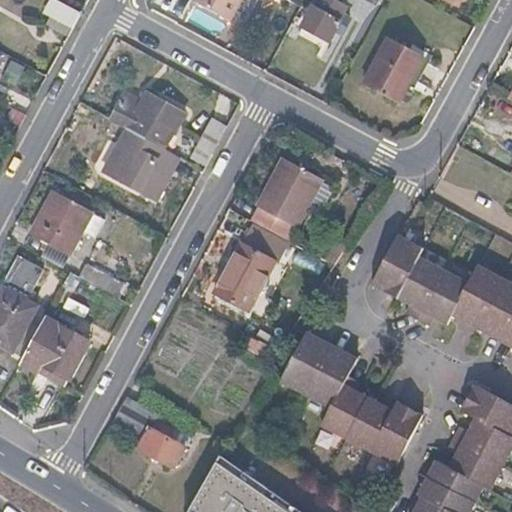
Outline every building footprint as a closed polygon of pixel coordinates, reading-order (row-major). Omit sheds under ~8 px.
[(54,0),(47,13),(74,27),(83,11),(62,0),(54,0)] [(233,23),(243,0),(198,0),(197,3),(233,23)] [(331,46),(339,34),(343,25),(340,24),(344,16),(347,9),(338,5),(340,0),(320,0),(316,10),(312,8),(301,31),(331,46)] [(358,23),(344,16),(340,24),(343,25),(339,34),(349,39),(358,23)] [(422,60),(388,43),(365,87),(399,105),(422,60)] [(127,92),(111,120),(116,123),(166,152),(187,115),(149,94),(144,102),(127,92)] [(485,125),(511,139),(511,107),(499,100),(485,125)] [(152,178),(166,152),(116,123),(110,134),(124,142),(121,147),(139,157),(133,167),(152,178)] [(191,166),(204,174),(217,149),(212,147),(208,153),(201,149),(191,166)] [(284,158),(250,219),(255,222),(289,240),(322,179),(284,158)] [(92,213),(56,192),(33,234),(69,254),(92,213)] [(216,293),(250,311),(289,240),(255,222),(216,293)] [(408,239),(381,289),(406,303),(428,262),(433,253),(408,239)] [(0,297),(0,345),(13,352),(38,307),(28,300),(43,272),(21,259),(0,297)] [(419,310),(414,320),(425,326),(451,275),(428,262),(406,303),(419,310)] [(83,263),(76,276),(105,293),(112,279),(83,263)] [(486,268),(475,288),(459,319),(484,332),(511,282),(486,268)] [(454,329),(459,319),(475,288),(451,275),(425,326),(434,331),(440,321),(454,329)] [(509,345),(511,338),(511,282),(484,332),(509,345)] [(88,344),(47,319),(22,364),(64,387),(88,344)] [(241,343),(276,362),(282,351),(247,332),(241,343)] [(314,335),(288,385),(312,398),(338,348),(314,335)] [(312,398),(336,411),(353,378),(362,361),(338,348),(312,398)] [(353,378),(336,411),(327,430),(351,443),(373,399),(362,394),(367,386),(353,378)] [(456,414),(475,424),(509,442),(511,435),(511,412),(469,390),(456,414)] [(376,456),(403,405),(390,398),(386,406),(373,399),(351,443),(376,456)] [(403,405),(376,456),(400,469),(427,417),(403,405)] [(148,429),(186,448),(191,437),(154,419),(148,429)] [(502,468),(511,448),(511,443),(509,442),(475,424),(469,438),(459,433),(453,443),(502,468)] [(186,448),(148,429),(138,449),(176,468),(186,448)] [(456,460),(450,474),(485,491),(489,493),(502,468),(453,443),(447,455),(456,460)] [(189,511),(248,511),(262,489),(219,460),(189,511)] [(485,491),(450,474),(437,467),(429,483),(476,508),(485,491)] [(421,498),(425,499),(447,511),(473,511),(476,508),(429,483),(421,498)] [(295,511),(262,489),(248,511),(295,511)] [(447,511),(425,499),(418,511),(447,511)]
